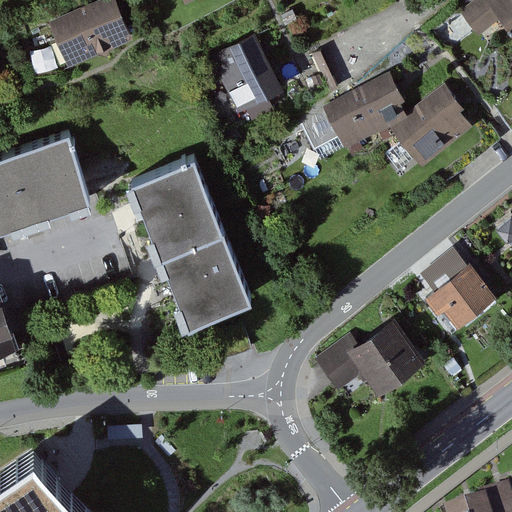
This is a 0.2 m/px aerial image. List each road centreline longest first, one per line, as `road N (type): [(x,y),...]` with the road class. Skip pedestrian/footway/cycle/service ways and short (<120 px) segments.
road 1 (residential): [(275,395),(294,350),(316,327),(511,170)]
road 2 (residential): [(275,395),(85,403),(0,417)]
road 3 (tertiary): [(365,511),(511,398)]
road 4 (residential): [(349,511),(296,447),(275,395)]
